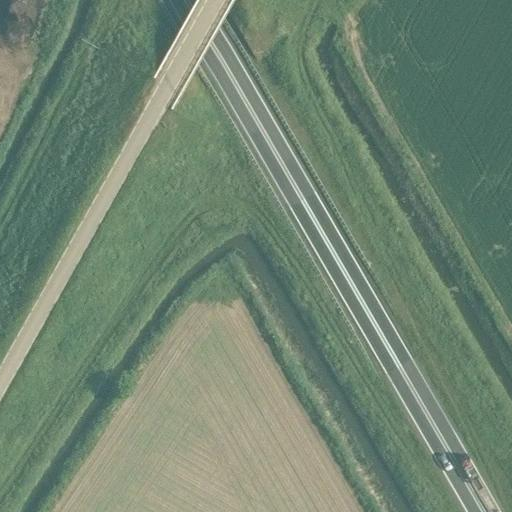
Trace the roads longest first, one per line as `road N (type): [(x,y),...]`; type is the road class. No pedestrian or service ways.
road 1 (trunk): [(482,511),(220,57)]
road 2 (unclassified): [(0,375),(211,0)]
